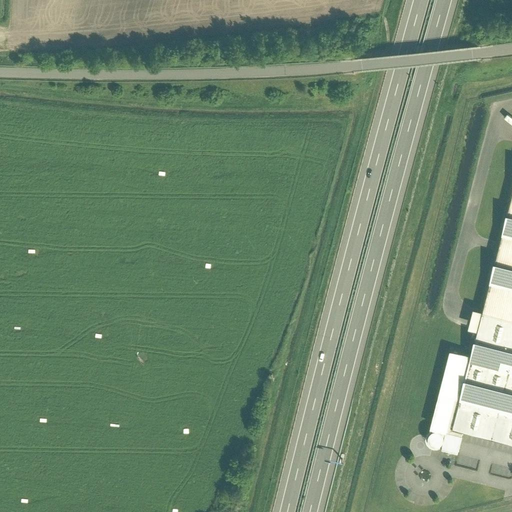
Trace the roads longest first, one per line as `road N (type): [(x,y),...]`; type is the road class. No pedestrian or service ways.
road 1 (motorway): [(309,511),(444,0)]
road 2 (motorway): [(421,0),(287,511)]
road 3 (residential): [(511,44),(279,67),(0,71)]
